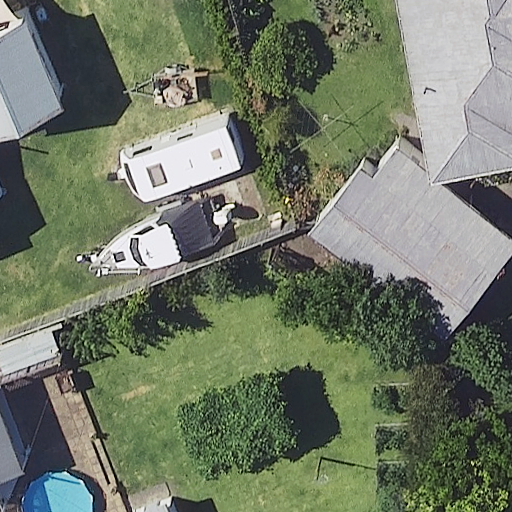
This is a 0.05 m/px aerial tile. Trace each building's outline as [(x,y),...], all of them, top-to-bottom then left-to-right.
[(511,0),(411,0),(439,165),(511,152),(511,0)] [(0,23),(0,124),(69,99),(36,10),(0,23)] [(511,250),(511,231),(392,135),(320,225),(450,328),(511,250)] [(0,511),(10,511),(0,482),(0,476),(25,468),(0,393),(0,511)] [(184,511),(176,488),(132,503),(134,511),(184,511)]
